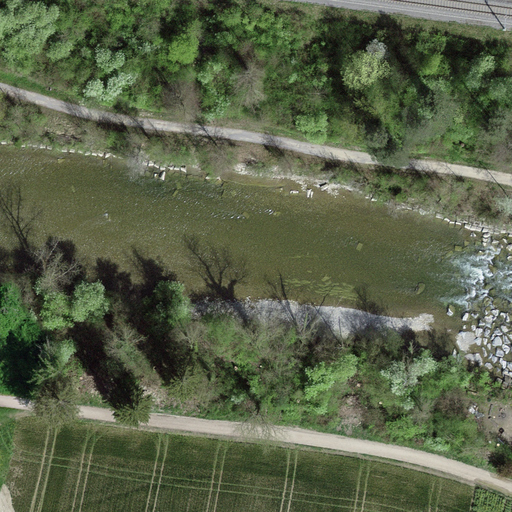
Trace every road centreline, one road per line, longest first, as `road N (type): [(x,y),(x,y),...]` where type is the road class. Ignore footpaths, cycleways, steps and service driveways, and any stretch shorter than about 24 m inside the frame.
road 1 (track): [(511,179),(75,110),(0,87)]
road 2 (track): [(0,398),(347,443),(511,486)]
